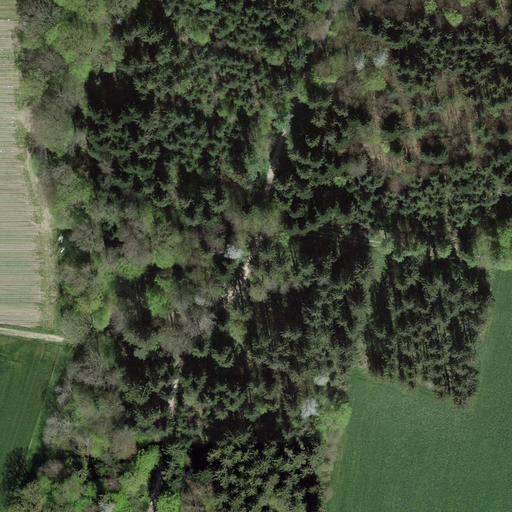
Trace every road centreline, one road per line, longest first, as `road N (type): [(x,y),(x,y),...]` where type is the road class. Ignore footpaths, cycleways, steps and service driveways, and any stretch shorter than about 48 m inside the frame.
road 1 (track): [(337,0),(276,154),(243,276),(177,369),(150,511)]
road 2 (track): [(38,0),(27,117),(60,212),(183,354)]
road 3 (track): [(257,222),(511,260)]
road 4 (track): [(138,302),(110,330),(59,337),(0,329)]
